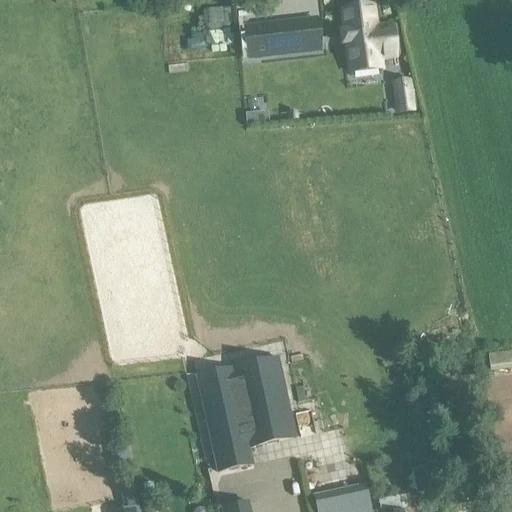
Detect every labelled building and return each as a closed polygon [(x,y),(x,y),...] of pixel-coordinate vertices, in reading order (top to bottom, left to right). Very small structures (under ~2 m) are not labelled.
[(374,8),(343,12),(351,72),(382,68),(381,60),(396,58),(392,26),(377,28),(374,8)] [(317,21),(246,29),(249,61),(321,53),(319,35),(317,21)] [(413,84),(395,86),(397,109),(416,108),(413,84)] [(197,377),(218,475),(255,467),(251,451),(297,441),(280,359),(197,377)] [(104,413),(108,429),(121,426),(117,410),(104,413)] [(369,511),(363,484),(309,497),(312,511),(369,511)] [(443,508),(462,506),(461,497),(442,499),(443,508)] [(251,511),(250,503),(221,510),(221,511),(251,511)]
